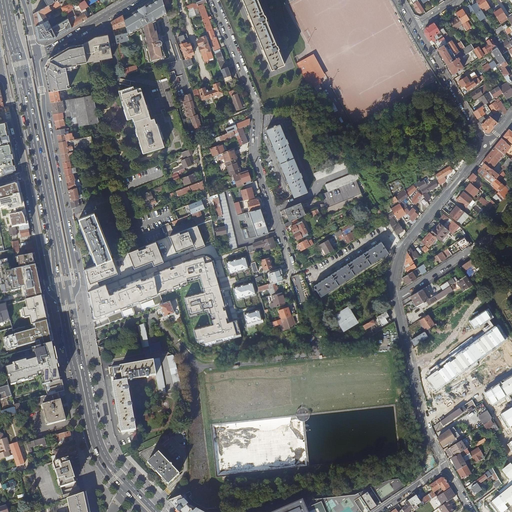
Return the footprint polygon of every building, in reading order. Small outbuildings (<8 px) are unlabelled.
[(56,0),(48,5),(33,13),(34,21),(35,26),(48,20),(44,13),(46,12),(61,4),(60,2),(62,0),(56,0)] [(138,9),(138,10),(152,61),(163,59),(163,56),(164,55),(162,42),(161,41),(161,40),(159,40),(158,38),(160,38),(159,35),(157,35),(154,24),(153,24),(153,21),(167,13),(165,7),(162,0),(157,0),(152,3),(151,3),(148,5),(147,4),(144,6),(145,7),(139,11),(138,9)] [(202,4),(206,2),(205,0),(201,0),(196,2),(198,6),(199,9),(200,13),(205,11),(202,4)] [(242,0),(271,70),(274,69),(274,70),(276,69),(276,68),(284,65),(278,49),(277,45),(276,46),(265,19),(266,18),(265,15),(264,15),(257,0),(242,0)] [(411,0),(412,1),(411,1),(418,12),(419,11),(420,13),(424,11),(416,0),(411,0)] [(485,0),(478,0),(476,2),(477,4),(481,9),(488,5),(485,0)] [(63,12),(65,11),(71,9),(76,6),(75,3),(71,5),(71,3),(61,8),(63,12)] [(477,4),(471,7),(474,11),(480,21),(486,17),(483,12),(481,9),(477,4)] [(194,10),(199,9),(198,6),(191,8),(186,10),(188,14),(194,12),(194,10)] [(505,14),(501,8),(494,13),(498,20),(506,16),(505,14)] [(68,17),(72,27),(87,18),(84,14),(75,19),(74,16),(75,15),(74,11),(72,12),(71,9),(65,11),(68,17)] [(463,25),(462,25),(466,31),(471,27),(467,22),(466,22),(466,21),(469,19),(462,9),(455,13),(463,25)] [(152,61),(138,10),(136,11),(136,12),(132,14),(132,15),(131,15),(135,31),(140,28),(141,30),(142,34),(141,34),(146,59),(147,59),(148,62),(152,61)] [(124,20),(123,15),(111,22),(113,29),(125,26),(124,20)] [(135,31),(131,15),(124,20),(125,26),(127,33),(128,35),(135,31)] [(48,20),(35,26),(37,34),(38,39),(39,40),(54,38),(72,27),(68,17),(51,27),(48,20)] [(207,32),(212,30),(208,19),(211,18),(210,17),(207,18),(203,20),(207,32)] [(457,17),(448,22),(454,30),(462,25),(457,17)] [(440,31),(434,22),(425,28),(424,32),(432,45),(434,43),(437,49),(447,43),(441,34),(440,35),(441,37),(439,38),(440,39),(434,43),(433,42),(436,40),(433,36),(440,31)] [(497,35),(502,32),(505,30),(502,27),(502,26),(494,31),(497,35)] [(213,30),(213,29),(212,30),(207,32),(211,42),(214,51),(218,49),(217,46),(219,45),(217,40),(215,40),(214,38),(215,38),(212,31),(213,30)] [(511,37),(510,38),(505,30),(502,32),(511,45),(511,47),(511,37)] [(129,40),(128,35),(127,33),(115,36),(117,44),(129,40)] [(90,44),(83,45),(86,61),(93,60),(93,61),(99,60),(99,59),(112,56),(108,36),(95,39),(95,40),(89,42),(90,44)] [(199,46),(208,43),(205,36),(200,38),(200,40),(197,41),(199,46)] [(491,51),(497,47),(496,46),(492,40),(491,39),(487,41),(489,45),(480,50),(484,55),(491,51)] [(451,40),(447,43),(454,54),(459,52),(451,40)] [(511,47),(511,45),(510,45),(508,42),(506,40),(497,45),(501,51),(508,46),(510,49),(511,47)] [(191,49),(190,44),(187,45),(186,43),(181,45),(183,52),(191,49)] [(202,54),(204,61),(212,58),(208,43),(199,46),(201,51),(204,50),(205,52),(202,54)] [(447,43),(437,49),(453,75),(457,72),(463,68),(458,61),(460,60),(458,58),(462,56),(462,57),(474,49),(479,58),(484,55),(480,50),(478,47),(474,49),(471,44),(465,48),(461,50),(459,52),(454,54),(447,43)] [(85,67),(81,44),(67,47),(48,60),(45,69),(48,90),(69,86),(66,71),(85,67)] [(498,65),(505,61),(499,51),(497,47),(491,51),(499,63),(497,64),(498,65)] [(221,69),(228,67),(225,60),(224,61),(220,51),(221,50),(221,48),(220,49),(218,49),(214,51),(221,69)] [(182,60),(185,68),(193,65),(190,57),(191,57),(191,55),(193,54),(191,49),(183,52),(186,59),(182,60)] [(310,56),(308,58),(319,79),(322,78),(326,75),(314,54),(310,56)] [(319,79),(308,58),(296,64),(310,90),(322,83),(319,79)] [(505,68),(509,66),(505,61),(498,65),(497,66),(502,73),(507,82),(511,89),(511,82),(511,83),(509,78),(511,76),(510,74),(509,74),(505,68)] [(486,73),(492,69),(488,63),(482,66),(486,73)] [(163,67),(134,76),(136,82),(131,81),(130,86),(131,87),(120,90),(129,119),(134,118),(139,131),(138,131),(145,153),(162,147),(165,156),(190,148),(163,67)] [(228,72),(223,73),(227,84),(232,82),(228,72)] [(458,82),(462,88),(464,86),(478,78),(476,74),(471,78),(471,79),(469,82),(466,77),(458,82)] [(478,78),(464,86),(467,90),(480,82),(480,81),(484,78),(481,76),(478,78)] [(506,98),(511,94),(511,89),(507,82),(499,87),(501,90),(506,98)] [(210,91),(212,96),(216,95),(217,96),(218,95),(218,94),(222,93),(219,83),(213,85),(214,88),(212,88),(213,90),(210,91)] [(488,91),(484,85),(470,93),(473,97),(474,96),(476,99),(488,91)] [(493,95),(501,90),(499,87),(498,86),(497,87),(490,91),(493,95)] [(208,98),(212,96),(210,91),(208,92),(207,90),(206,91),(205,88),(199,90),(202,100),(206,98),(207,99),(208,99),(208,98)] [(237,93),(236,89),(230,91),(236,110),(242,108),(237,94),(237,93)] [(51,103),(60,101),(58,90),(48,92),(49,97),(51,103)] [(489,91),(478,98),(480,101),(483,99),(485,103),(494,98),(490,92),(489,91)] [(184,111),(187,119),(196,115),(197,115),(195,110),(194,110),(194,108),(195,108),(194,105),(195,105),(192,96),(191,96),(190,94),(181,97),(185,111),(184,111)] [(98,123),(93,95),(75,99),(78,117),(77,117),(79,126),(98,123)] [(78,117),(75,99),(60,101),(51,103),(51,106),(54,121),(64,119),(62,114),(62,113),(64,112),(65,113),(66,119),(77,117),(78,117)] [(501,110),(502,111),(505,109),(502,104),(498,99),(495,100),(501,110)] [(500,108),(495,102),(489,106),(493,113),(500,108)] [(473,112),(477,118),(484,114),(480,107),(473,112)] [(196,115),(187,119),(189,125),(192,124),(192,125),(196,123),(196,125),(201,123),(198,114),(197,115),(196,115)] [(489,133),(498,123),(490,116),(483,124),(482,123),(481,125),(486,132),(489,133)] [(64,119),(54,121),(54,123),(55,127),(56,130),(65,129),(64,119)] [(242,127),(249,124),(250,119),(229,127),(231,131),(234,130),(237,129),(242,127)] [(231,131),(229,127),(228,124),(226,124),(227,127),(219,130),(217,126),(215,127),(219,136),(231,131)] [(274,127),(266,130),(294,198),(307,192),(301,177),(302,177),(300,173),(299,173),(287,143),(288,143),(286,140),(279,125),(276,126),(276,125),(273,126),(274,127)] [(246,143),(247,142),(242,127),(237,129),(239,135),(236,136),(237,138),(240,146),(246,143)] [(102,142),(100,129),(94,130),(95,136),(73,140),(71,133),(68,133),(57,135),(59,145),(61,154),(72,152),(76,151),(79,150),(102,142)] [(511,132),(509,129),(503,136),(510,142),(511,139),(511,132)] [(234,135),(235,134),(234,130),(231,131),(219,136),(215,138),(217,142),(234,135)] [(501,138),(495,146),(504,154),(504,153),(506,152),(507,152),(508,151),(507,150),(510,147),(505,143),(506,142),(501,138)] [(222,153),(225,152),(224,151),(226,150),(224,144),(222,145),(222,144),(210,149),(213,156),(222,153)] [(495,146),(479,165),(481,167),(495,179),(496,179),(499,175),(491,169),(504,154),(495,146)] [(226,162),(235,159),(236,159),(233,148),(225,152),(222,153),(225,162),(226,162)] [(190,149),(181,152),(184,158),(193,154),(190,149)] [(72,152),(61,154),(62,158),(62,162),(70,161),(69,156),(73,155),(72,152)] [(97,159),(99,165),(106,162),(105,157),(97,159)] [(172,170),(173,173),(176,171),(177,171),(184,168),(191,165),(188,157),(180,161),(182,165),(179,166),(180,167),(172,170)] [(511,163),(511,160),(510,159),(509,157),(500,167),(503,170),(511,163)] [(230,175),(240,172),(235,159),(226,162),(230,175)] [(316,180),(353,165),(349,159),(314,173),(316,180)] [(457,172),(465,162),(461,159),(458,160),(452,167),(457,172)] [(73,168),(64,169),(64,173),(65,177),(76,173),(76,167),(73,168)] [(449,167),(436,175),(438,180),(451,172),(451,170),(449,167)] [(498,192),(490,198),(496,204),(506,197),(504,195),(509,190),(505,186),(504,187),(501,184),(496,179),(495,179),(481,167),(477,172),(483,177),(484,177),(493,185),(492,186),(495,188),(494,189),(498,192)] [(237,187),(252,182),(251,179),(250,179),(247,171),(233,176),(237,187)] [(356,180),(361,178),(357,172),(325,185),(328,192),(356,180)] [(76,173),(65,177),(66,180),(66,183),(75,180),(74,178),(77,177),(76,173)] [(197,180),(194,173),(185,177),(188,184),(197,180)] [(473,173),(468,179),(479,189),(483,185),(475,178),(476,176),(473,173)] [(423,195),(429,205),(432,202),(430,198),(426,192),(437,186),(434,181),(431,183),(430,184),(429,182),(426,177),(419,182),(418,180),(415,182),(423,195)] [(75,180),(66,183),(67,187),(68,190),(80,186),(78,179),(75,180)] [(345,208),(363,199),(356,180),(328,192),(321,195),(329,216),(345,208)] [(203,185),(203,181),(181,189),(181,190),(177,191),(178,196),(193,190),(194,192),(198,191),(197,188),(200,187),(200,186),(203,185)] [(470,183),(464,189),(473,196),(478,190),(470,183)] [(80,186),(68,190),(69,195),(70,201),(79,199),(82,197),(80,186)] [(241,189),(243,200),(256,196),(253,186),(241,189)] [(238,202),(241,201),(237,187),(230,190),(233,203),(238,202)] [(405,192),(408,196),(416,190),(417,189),(415,187),(414,188),(413,187),(410,190),(409,189),(405,192)] [(429,205),(423,195),(422,196),(417,192),(418,191),(417,190),(409,198),(410,200),(415,204),(420,198),(426,209),(429,205)] [(405,192),(405,191),(396,198),(399,202),(408,196),(405,192)] [(231,251),(237,249),(226,202),(224,192),(217,194),(218,198),(222,215),(223,220),(223,221),(226,233),(231,251)] [(472,199),(463,192),(456,200),(466,207),(472,199)] [(145,202),(153,199),(150,193),(142,196),(145,202)] [(474,197),(489,209),(495,203),(491,200),(490,202),(488,200),(487,201),(479,195),(478,197),(476,195),(474,197)] [(79,199),(70,201),(71,205),(72,209),(83,204),(82,200),(87,198),(86,196),(82,197),(79,199)] [(397,201),(395,196),(386,201),(389,206),(397,201)] [(19,211),(25,210),(23,201),(22,197),(17,198),(13,199),(15,209),(19,208),(19,211)] [(213,199),(217,216),(222,215),(218,198),(213,199)] [(154,199),(141,204),(143,208),(147,206),(149,210),(153,208),(152,204),(156,203),(154,199)] [(249,212),(261,209),(260,204),(259,204),(258,199),(247,202),(250,210),(248,210),(249,212)] [(301,203),(284,210),(289,222),(291,221),(305,214),(301,203)] [(391,209),(398,220),(399,220),(398,218),(402,216),(408,227),(412,223),(411,223),(408,218),(406,215),(403,210),(400,204),(398,205),(398,204),(391,209)] [(453,210),(448,215),(456,221),(464,212),(456,205),(453,210)] [(412,223),(413,225),(414,223),(412,221),(418,215),(414,212),(415,210),(412,208),(408,212),(406,208),(403,210),(406,215),(407,214),(410,216),(408,218),(412,222),(411,223),(412,223)] [(257,236),(269,233),(261,209),(249,212),(257,236)] [(468,215),(474,220),(480,215),(473,209),(468,215)] [(19,227),(28,224),(26,216),(25,210),(19,211),(17,211),(11,213),(12,217),(17,216),(19,227)] [(164,233),(165,237),(168,236),(178,233),(186,230),(195,226),(204,222),(200,211),(192,214),(196,223),(194,224),(193,221),(164,233)] [(244,240),(257,236),(249,212),(240,214),(237,215),(239,222),(246,220),(247,226),(241,228),(244,240)] [(388,221),(396,235),(403,230),(398,223),(395,224),(391,217),(394,216),(392,213),(385,217),(388,221)] [(94,214),(79,221),(83,229),(81,229),(82,232),(99,225),(94,214)] [(182,218),(177,220),(169,223),(170,225),(186,218),(186,216),(182,218)] [(291,227),(294,234),(305,228),(301,221),(291,227)] [(461,232),(463,230),(462,229),(460,230),(458,228),(458,227),(452,221),(450,223),(451,224),(447,229),(449,231),(453,234),(458,232),(460,230),(461,232)] [(355,228),(353,223),(339,230),(342,234),(344,238),(339,241),(342,247),(347,244),(354,239),(350,231),(348,229),(350,228),(351,230),(355,228)] [(443,226),(439,223),(434,229),(433,228),(430,233),(436,238),(440,242),(449,231),(447,229),(444,227),(443,226)] [(28,229),(29,229),(28,224),(19,227),(20,229),(20,232),(21,238),(29,236),(28,229)] [(99,225),(82,232),(82,233),(84,232),(86,236),(101,230),(99,225)] [(178,233),(168,236),(174,252),(192,245),(194,250),(203,246),(195,226),(186,230),(187,232),(179,235),(178,233)] [(302,237),(302,238),(308,235),(305,228),(294,234),(297,240),(302,237)] [(354,240),(361,236),(355,228),(351,230),(350,231),(354,239),(347,244),(354,240)] [(104,239),(101,230),(86,236),(89,245),(104,239)] [(430,233),(429,232),(421,242),(428,248),(436,238),(430,233)] [(272,237),(253,244),(254,249),(257,248),(258,248),(264,246),(265,250),(275,247),(272,237)] [(104,239),(89,245),(92,252),(90,252),(91,255),(108,248),(104,239)] [(457,243),(461,250),(469,244),(466,239),(463,241),(462,240),(457,243)] [(301,251),(309,246),(308,244),(311,243),(310,240),(307,241),(306,240),(297,244),(301,251)] [(318,246),(323,256),(333,250),(327,241),(318,246)] [(137,249),(128,252),(134,268),(152,260),(154,265),(163,262),(155,242),(146,245),(147,248),(139,251),(137,249)] [(381,242),(314,286),(314,288),(313,288),(314,290),(316,289),(320,297),(388,253),(381,242)] [(23,256),(35,254),(33,245),(32,244),(28,245),(29,251),(23,253),(23,256)] [(419,252),(422,254),(428,249),(423,244),(420,247),(422,248),(419,252)] [(435,253),(436,255),(443,251),(439,245),(432,249),(435,253)] [(108,248),(91,255),(91,256),(93,255),(97,265),(112,259),(108,248)] [(447,256),(451,254),(447,248),(443,251),(436,255),(433,258),(435,261),(439,259),(440,260),(439,261),(440,263),(446,259),(442,253),(443,253),(445,252),(447,256)] [(255,262),(257,261),(254,251),(248,253),(251,263),(255,262)] [(404,266),(408,264),(410,266),(412,270),(415,268),(413,264),(412,261),(407,252),(404,266)] [(117,272),(112,259),(97,265),(84,270),(85,279),(87,290),(94,329),(141,311),(149,308),(159,305),(164,303),(161,293),(188,283),(188,281),(201,278),(205,292),(186,298),(190,312),(209,307),(213,321),(194,327),(196,336),(198,336),(199,338),(204,337),(205,341),(234,333),(233,332),(241,330),(237,317),(229,319),(225,303),(226,302),(222,287),(221,287),(217,275),(219,274),(215,259),(213,259),(212,257),(208,256),(183,263),(160,272),(161,274),(154,276),(154,272),(104,292),(102,285),(99,286),(97,280),(117,272)] [(246,257),(227,262),(231,273),(249,268),(246,257)] [(270,257),(260,260),(264,271),(273,268),(270,257)] [(470,259),(462,266),(469,276),(471,275),(466,269),(473,264),(473,263),(476,261),(474,257),(470,259)] [(417,268),(421,275),(426,272),(424,269),(425,268),(423,264),(417,268)] [(277,282),(282,280),(279,270),(270,273),(272,283),(274,283),(277,282)] [(407,285),(416,279),(411,272),(403,278),(407,285)] [(489,273),(485,276),(491,284),(495,281),(489,273)] [(465,276),(460,279),(457,281),(461,286),(463,284),(467,289),(472,286),(465,276)] [(455,282),(452,279),(452,278),(440,286),(443,290),(455,282)] [(253,279),(234,285),(238,296),(256,290),(253,279)] [(277,293),(274,283),(272,283),(269,284),(258,287),(258,291),(269,287),(271,295),(277,293)] [(425,287),(410,296),(417,307),(426,301),(432,297),(425,287)] [(282,300),(280,293),(271,295),(275,307),(285,304),(284,300),(282,300)] [(41,296),(25,301),(26,308),(22,309),(23,315),(34,312),(36,311),(44,309),(41,296)] [(433,296),(432,297),(426,301),(428,305),(436,300),(433,296)] [(164,303),(159,305),(164,316),(174,312),(170,301),(164,303)] [(349,304),(338,310),(340,313),(335,316),(345,331),(361,321),(358,319),(349,304)] [(378,316),(386,312),(382,305),(381,306),(381,307),(375,311),(378,316)] [(260,306),(245,311),(248,321),(263,317),(260,306)] [(281,319),(290,315),(287,307),(286,307),(283,309),(283,307),(281,308),(282,309),(279,310),(281,319)] [(34,312),(23,315),(24,319),(29,317),(31,325),(32,325),(47,321),(44,309),(36,311),(34,312)] [(487,310),(471,321),(475,327),(479,324),(480,325),(492,317),(487,310)] [(386,312),(378,316),(376,317),(382,326),(391,321),(389,317),(386,319),(385,318),(388,316),(389,315),(387,312),(386,312)] [(292,319),(290,315),(281,319),(283,323),(287,321),(289,327),(294,325),(292,321),(292,319)] [(427,315),(419,320),(426,331),(428,329),(433,326),(434,325),(427,315)] [(365,335),(367,339),(374,334),(372,331),(375,329),(374,327),(373,327),(372,325),(375,324),(372,320),(362,326),(365,330),(366,329),(368,333),(365,335)] [(47,321),(32,325),(33,328),(0,336),(0,340),(3,353),(37,344),(38,347),(52,343),(47,321)] [(144,323),(144,324),(148,341),(154,340),(152,334),(149,335),(147,322),(144,323)] [(144,324),(138,326),(143,348),(149,346),(148,341),(144,324)] [(434,325),(433,326),(438,333),(441,331),(436,324),(434,325)] [(497,326),(426,379),(435,391),(505,339),(497,326)] [(428,329),(426,331),(411,340),(414,345),(427,336),(426,335),(427,334),(428,335),(431,333),(428,329)] [(52,343),(38,347),(36,348),(38,355),(5,364),(6,368),(8,375),(5,376),(8,386),(0,388),(0,399),(11,396),(12,399),(44,390),(45,396),(58,392),(64,391),(63,385),(62,380),(59,365),(54,345),(52,345),(52,343)] [(417,363),(425,361),(421,346),(413,348),(417,363)] [(489,363),(487,364),(491,369),(495,367),(498,371),(511,361),(508,356),(511,353),(511,350),(509,346),(488,360),(489,363)] [(110,360),(145,354),(137,348),(109,353),(110,360)] [(175,390),(182,389),(174,356),(164,349),(151,353),(145,354),(146,360),(112,367),(114,383),(112,383),(121,433),(136,430),(135,423),(135,421),(134,421),(132,406),(132,404),(131,404),(129,390),(129,388),(128,388),(127,381),(130,380),(130,381),(133,381),(133,380),(147,377),(147,378),(149,378),(149,377),(156,375),(159,393),(175,390)] [(511,374),(483,393),(491,405),(511,392),(511,374)] [(45,396),(38,398),(40,405),(42,405),(60,400),(58,392),(45,396)] [(60,400),(42,405),(47,425),(65,420),(60,400)] [(16,411),(14,407),(9,408),(1,411),(2,416),(16,412),(16,411)] [(511,407),(499,416),(507,428),(511,425),(511,407)] [(463,413),(460,409),(441,422),(444,426),(463,413)] [(73,430),(53,436),(56,444),(61,442),(61,438),(65,437),(66,438),(69,438),(70,441),(75,439),(73,434),(73,430)] [(438,439),(439,442),(451,434),(449,432),(438,439)] [(11,450),(7,437),(4,438),(2,433),(0,433),(0,449),(1,453),(0,453),(0,459),(10,456),(8,451),(11,450)] [(451,434),(439,442),(440,442),(439,443),(442,447),(454,439),(452,435),(451,435),(451,434)] [(44,438),(26,443),(29,453),(32,452),(31,449),(30,449),(30,447),(35,445),(35,446),(42,444),(43,447),(46,446),(44,438)] [(21,465),(23,464),(25,464),(17,442),(10,445),(17,466),(21,465)] [(465,450),(460,442),(445,451),(449,458),(453,456),(454,457),(465,450)] [(179,473),(152,446),(138,453),(168,484),(179,473)] [(55,451),(57,461),(68,458),(69,457),(66,448),(55,451)] [(469,454),(474,461),(475,460),(477,463),(481,460),(480,459),(481,458),(481,457),(482,456),(478,449),(469,454)] [(36,453),(31,454),(35,467),(40,466),(36,453)] [(450,459),(457,471),(466,466),(463,461),(464,460),(465,462),(466,461),(466,459),(468,458),(466,454),(461,457),(459,455),(450,459)] [(57,461),(52,462),(60,488),(74,484),(73,479),(76,478),(71,462),(69,462),(68,458),(57,461)] [(466,466),(457,471),(462,479),(470,475),(466,466)] [(502,484),(499,480),(492,469),(484,475),(484,476),(472,484),(474,486),(471,489),(474,494),(475,494),(475,495),(481,490),(478,485),(492,474),(496,481),(493,483),(496,489),(502,484)] [(444,492),(449,488),(444,480),(441,479),(436,482),(429,487),(432,491),(433,493),(440,489),(441,488),(444,492)] [(511,485),(490,503),(497,511),(502,511),(511,504),(511,485)] [(448,502),(455,497),(450,490),(437,498),(442,506),(448,502)] [(422,506),(436,497),(433,493),(432,491),(430,492),(431,494),(419,501),(421,503),(422,506)] [(90,511),(86,492),(67,498),(69,511),(90,511)] [(186,492),(168,501),(178,511),(204,511),(190,504),(186,492)] [(367,493),(361,496),(370,510),(376,506),(367,493)] [(416,496),(408,501),(413,509),(415,511),(418,509),(416,506),(421,503),(419,501),(416,496)] [(304,497),(270,511),(326,511),(322,503),(308,509),(304,497)] [(402,510),(403,511),(408,511),(413,509),(408,501),(405,504),(407,507),(402,510)] [(453,511),(450,508),(452,507),(448,502),(442,506),(438,509),(439,511),(453,511)]
